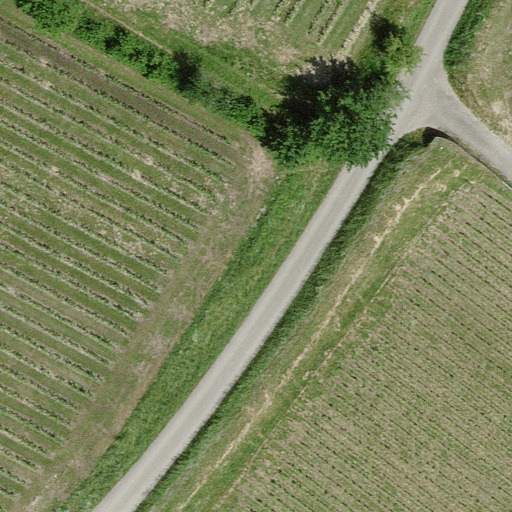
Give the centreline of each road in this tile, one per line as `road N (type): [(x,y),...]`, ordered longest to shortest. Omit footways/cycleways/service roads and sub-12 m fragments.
road 1 (unclassified): [(114,511),(310,254),(456,0)]
road 2 (track): [(412,82),(511,164)]
